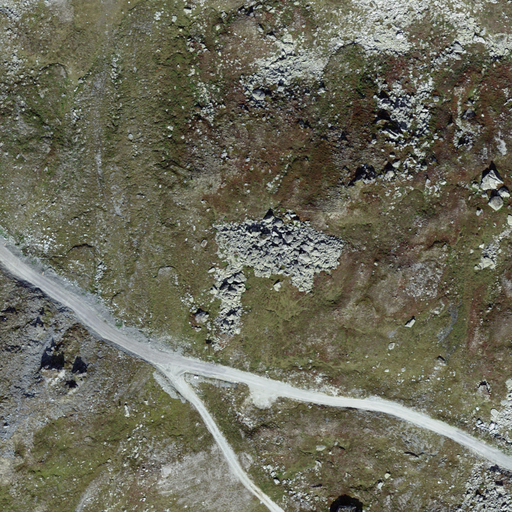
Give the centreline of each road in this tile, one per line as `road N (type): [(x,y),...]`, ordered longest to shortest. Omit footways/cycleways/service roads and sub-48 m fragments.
road 1 (track): [(0,242),(70,300),(172,363),(206,402),(227,451),(283,511)]
road 2 (track): [(172,363),(394,410),(511,463)]
